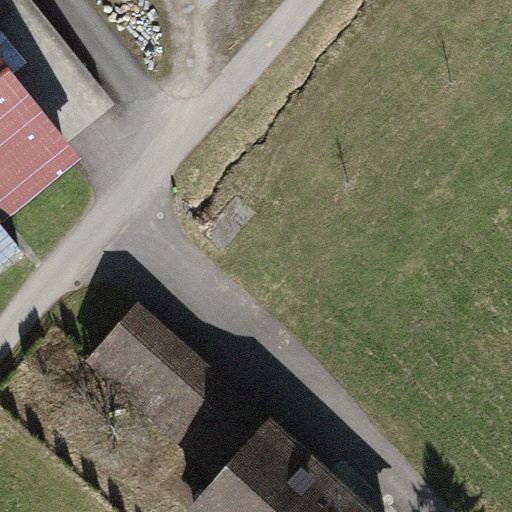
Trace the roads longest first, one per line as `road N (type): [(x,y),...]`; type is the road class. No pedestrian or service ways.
road 1 (track): [(120,213),(428,511)]
road 2 (track): [(120,213),(299,0)]
